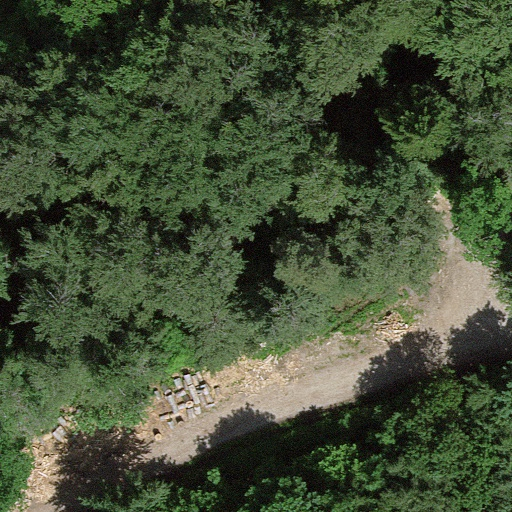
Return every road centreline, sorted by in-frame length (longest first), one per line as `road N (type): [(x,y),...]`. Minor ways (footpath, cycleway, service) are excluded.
road 1 (track): [(61,511),(201,430),(511,334)]
road 2 (track): [(476,339),(485,250),(511,211)]
